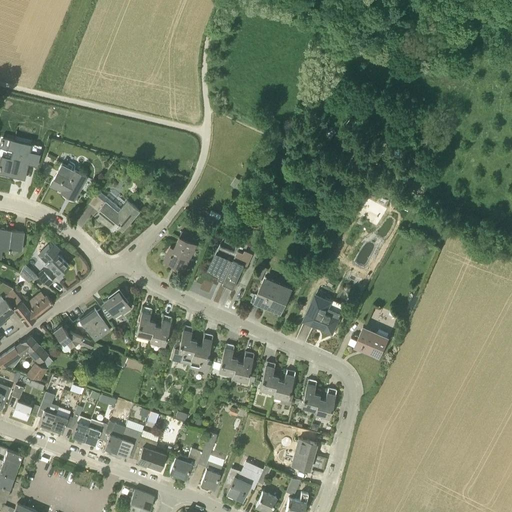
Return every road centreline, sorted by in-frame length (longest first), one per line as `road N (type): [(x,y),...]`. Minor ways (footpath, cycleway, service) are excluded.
road 1 (residential): [(319,511),(351,402),(344,371),(154,285),(124,260)]
road 2 (track): [(511,33),(417,48),(292,0)]
road 3 (unclassified): [(207,132),(0,82)]
road 4 (residential): [(173,491),(0,427)]
road 5 (residential): [(124,260),(180,200),(207,132)]
road 6 (unclassified): [(207,132),(204,55),(225,0)]
road 7 (residential): [(0,349),(108,270)]
road 8 (residential): [(0,202),(57,222),(108,270)]
